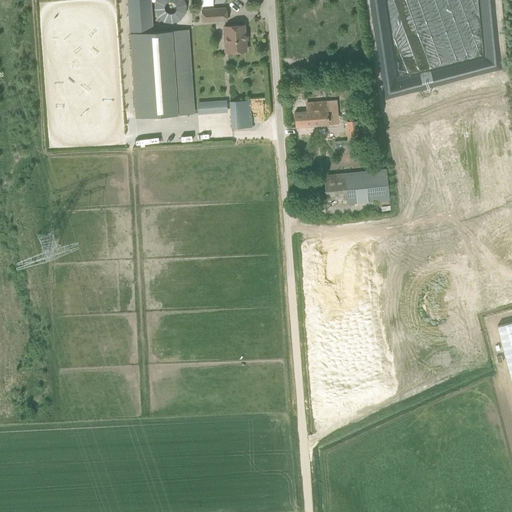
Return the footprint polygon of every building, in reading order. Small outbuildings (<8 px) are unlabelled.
[(203,21),(227,20),(226,8),(202,10),(203,21)] [(229,52),(246,50),(244,24),(224,26),(224,35),(228,35),(229,52)] [(130,33),(136,117),(191,114),(185,29),(130,33)] [(204,67),(203,52),(194,53),(194,67),(204,67)] [(473,231),(511,220),(511,71),(436,92),(473,231)] [(197,102),(198,114),(228,112),(227,100),(197,102)] [(250,100),(230,101),(232,128),(252,127),(250,100)] [(328,101),(306,103),(307,111),(295,112),(296,127),(329,124),(328,101)] [(359,138),(358,121),(347,121),(348,139),(359,138)] [(324,175),(326,199),(347,197),(347,204),(390,199),(387,168),(324,175)] [(511,321),(497,326),(511,380),(511,321)]
